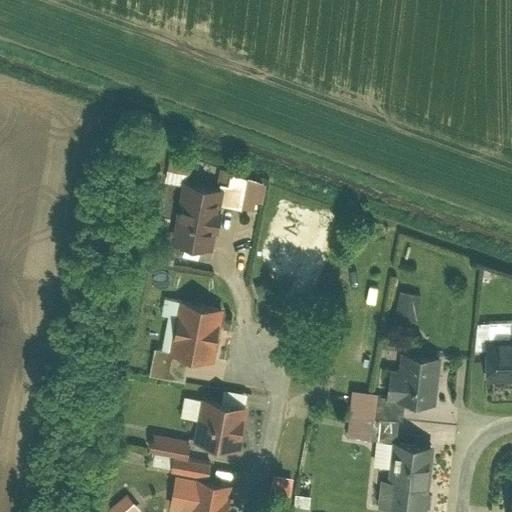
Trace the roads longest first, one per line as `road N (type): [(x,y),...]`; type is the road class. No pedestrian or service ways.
road 1 (residential): [(260,359),(269,400),(250,511)]
road 2 (residential): [(511,415),(489,418),(462,442),(449,511)]
